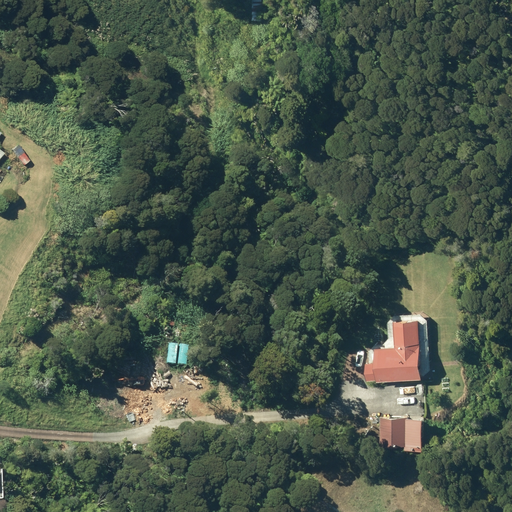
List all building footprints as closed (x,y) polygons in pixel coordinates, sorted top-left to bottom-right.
[(263,19),(263,0),(253,0),(253,19),(263,19)] [(6,176),(12,180),(17,173),(11,169),(6,176)] [(381,375),(381,376),(426,374),(423,315),(398,316),(400,342),(381,343),(382,357),(371,357),(372,375),(381,375)] [(130,377),(149,379),(150,371),(131,370),(130,377)] [(411,413),(382,411),(380,442),(410,443),(411,413)]
